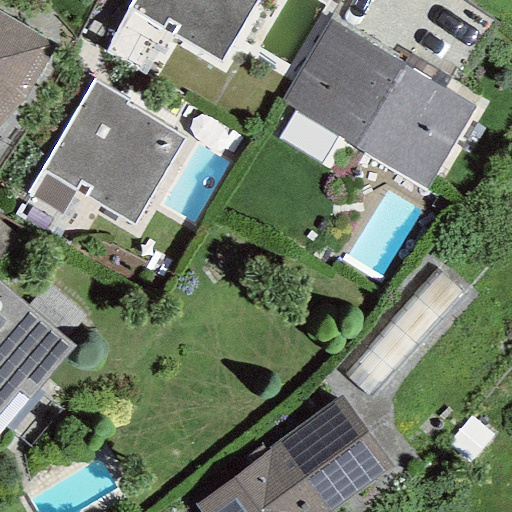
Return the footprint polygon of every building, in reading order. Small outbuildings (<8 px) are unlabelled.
[(131,0),(127,8),(220,64),(259,0),(131,0)] [(0,124),(24,99),(54,47),(0,14),(0,124)] [(474,108),(329,21),(280,101),(424,189),(474,108)] [(93,80),(14,215),(48,236),(75,192),(131,226),(185,138),(126,105),(128,101),(93,80)] [(0,256),(16,237),(0,222),(0,256)] [(0,412),(17,392),(28,401),(74,348),(64,339),(27,307),(0,283),(0,412)] [(64,339),(85,316),(48,283),(27,307),(64,339)] [(268,449),(193,505),(198,511),(331,511),(393,468),(340,395),(267,448),(268,449)]
